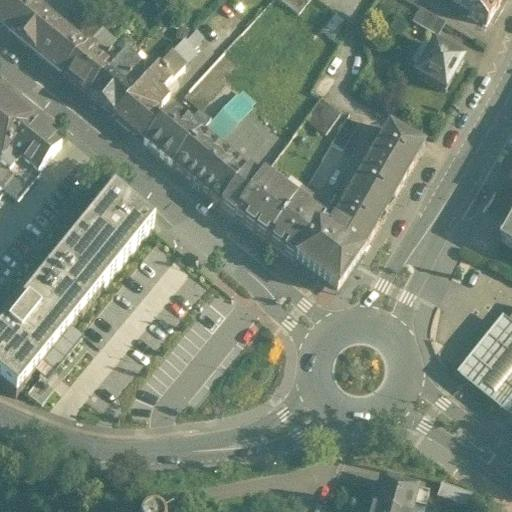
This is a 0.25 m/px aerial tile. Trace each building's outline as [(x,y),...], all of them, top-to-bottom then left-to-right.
[(25,0),(0,0),(0,6),(53,51),(53,52),(52,55),(53,58),(54,59),(67,70),(86,50),(25,0)] [(99,0),(98,1),(101,4),(102,3),(113,14),(127,0),(99,0)] [(312,0),(277,0),(276,2),(298,19),(313,0),(312,0)] [(418,0),(395,0),(413,10),(418,0)] [(448,0),(470,13),(467,19),(485,29),(495,12),(497,12),(503,0),(448,0)] [(442,27),(419,14),(412,27),(435,40),(442,27)] [(67,70),(60,78),(87,99),(112,72),(100,62),(116,45),(102,32),(86,50),(67,70)] [(240,38),(224,55),(234,65),(251,48),(240,38)] [(156,75),(113,119),(144,145),(160,127),(152,119),(168,101),(161,95),(184,71),(177,64),(180,61),(183,64),(192,54),(184,45),(156,75)] [(463,65),(433,47),(428,57),(422,54),(412,70),(418,73),(415,78),(445,96),(455,79),(456,80),(463,68),(462,67),(463,65)] [(250,57),(228,84),(239,95),(262,67),(250,57)] [(112,72),(87,99),(113,119),(156,75),(145,64),(139,71),(125,58),(112,72)] [(11,109),(0,100),(0,162),(0,163),(1,164),(31,125),(11,109)] [(340,119),(320,104),(305,124),(325,139),(340,119)] [(144,145),(143,145),(171,168),(201,135),(210,124),(200,115),(190,126),(173,112),(160,127),(144,145)] [(346,123),(321,166),(332,172),(357,129),(346,123)] [(31,125),(1,164),(0,163),(0,175),(6,181),(18,165),(37,180),(60,150),(31,125)] [(387,134),(332,227),(325,222),(323,225),(295,265),(337,296),(361,259),(424,152),(388,132),(387,134)] [(201,135),(171,168),(192,185),(200,192),(203,194),(232,160),(201,135)] [(260,184),(232,160),(203,194),(234,219),(260,184)] [(260,184),(234,219),(268,244),(296,205),(262,181),(260,184)] [(113,199),(0,336),(0,387),(16,400),(39,371),(74,329),(153,231),(113,199)] [(296,205),(268,244),(295,265),(323,225),(296,205)] [(511,419),(511,330),(507,326),(502,323),(457,379),(510,422),(511,419)] [(424,511),(428,497),(380,485),(378,493),(372,492),(370,499),(375,500),(371,511),(411,511),(412,510),(422,511),(424,511)] [(472,497),(441,486),(436,499),(467,511),(472,497)]
